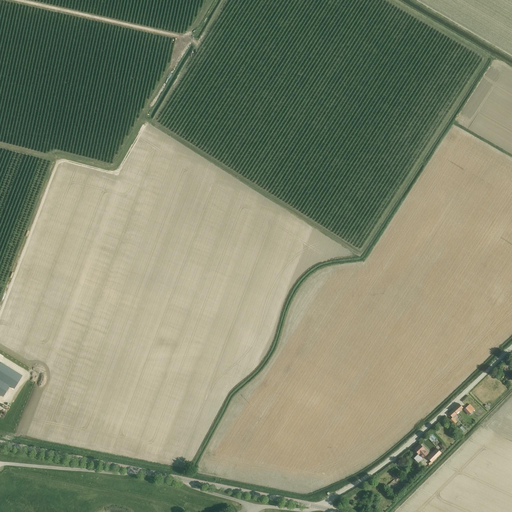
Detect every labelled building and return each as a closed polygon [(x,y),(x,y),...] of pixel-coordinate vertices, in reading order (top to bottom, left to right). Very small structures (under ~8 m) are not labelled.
[(0,394),(3,397),(10,387),(10,386),(14,389),(22,376),(0,362),(0,394)] [(453,410),(449,414),(453,417),(454,416),(463,408),(463,407),(460,404),(459,404),(454,409),(453,410)] [(472,404),(469,407),(474,412),(477,410),(472,404)] [(427,437),(433,443),(438,439),(431,432),(427,437)] [(420,445),(415,450),(419,454),(416,456),(420,461),(428,453),(420,445)] [(432,463),(441,453),(437,449),(428,458),(432,463)]
